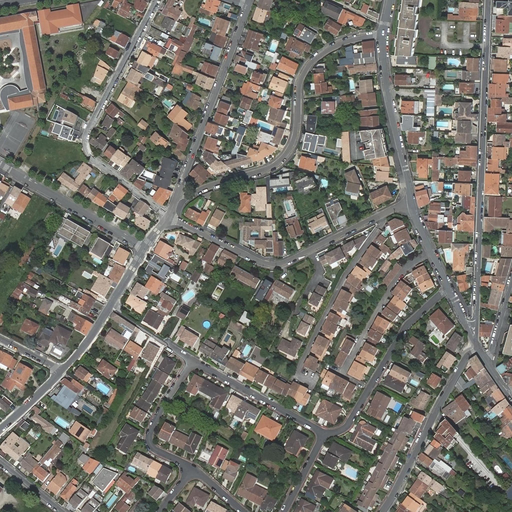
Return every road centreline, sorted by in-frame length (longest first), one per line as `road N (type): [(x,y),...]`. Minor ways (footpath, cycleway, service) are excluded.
road 1 (residential): [(470,330),(477,312),(488,0)]
road 2 (residential): [(383,34),(354,38),(308,63),(297,128),(282,160),(177,194)]
road 3 (residential): [(157,0),(86,144),(91,157),(169,215)]
road 4 (residential): [(169,215),(261,263),(282,264),(410,202)]
road 5 (residential): [(177,194),(249,5)]
road 6 (residential): [(448,288),(405,327),(348,424),(323,432)]
road 7 (residential): [(478,348),(466,356),(382,511)]
road 8 (residential): [(383,34),(410,202)]
road 9 (residential): [(0,164),(144,247)]
road 10 (residential): [(323,432),(192,360)]
road 11 (residential): [(194,468),(150,443),(192,360)]
